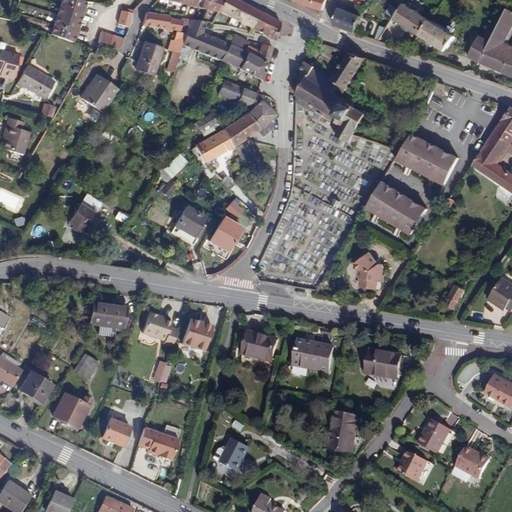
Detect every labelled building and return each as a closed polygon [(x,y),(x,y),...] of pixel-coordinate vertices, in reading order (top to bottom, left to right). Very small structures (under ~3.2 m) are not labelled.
[(87,1),(82,0),(62,0),(52,35),(74,43),(75,39),(80,24),(81,20),(86,5),(87,1)] [(219,12),(220,10),(225,0),(168,0),(207,9),(206,22),(208,22),(215,24),(219,12)] [(240,0),(225,0),(220,10),(276,40),(282,22),(240,0)] [(323,11),(326,0),(291,0),(292,0),(323,11)] [(418,34),(429,19),(404,2),(393,18),(418,34)] [(333,20),(335,25),(354,32),(360,16),(339,7),(335,15),(333,20)] [(489,41),(478,62),(511,76),(511,46),(505,43),(501,41),(511,21),(511,11),(506,8),(489,41)] [(120,24),(131,28),(134,13),(123,10),(120,24)] [(147,12),(144,24),(182,31),(184,19),(171,17),(171,15),(147,12)] [(181,54),(177,67),(189,63),(195,50),(200,52),(224,61),(231,44),(230,44),(209,34),(205,32),(208,22),(206,22),(192,19),(187,36),(184,45),(181,54)] [(454,35),(429,19),(418,34),(443,51),(454,35)] [(511,21),(501,41),(505,43),(511,28),(511,21)] [(99,42),(101,43),(119,50),(126,39),(102,31),(99,42)] [(177,43),(184,45),(187,36),(178,33),(174,42),(177,43)] [(248,44),(249,45),(250,43),(235,35),(230,44),(231,44),(244,50),(248,44)] [(478,62),(489,41),(479,35),(468,57),(478,62)] [(156,68),(163,48),(145,42),(139,62),(156,68)] [(0,43),(0,71),(0,72),(0,71),(0,77),(12,80),(17,57),(2,53),(4,45),(0,43)] [(174,52),(181,54),(184,45),(177,43),(174,52)] [(263,80),(269,64),(244,50),(231,44),(224,61),(263,80)] [(248,44),(244,50),(269,64),(274,49),(273,47),(262,44),(260,51),(249,45),(248,44)] [(177,67),(181,54),(174,52),(169,69),(176,71),(177,67)] [(299,71),(335,94),(341,85),(346,89),(365,59),(366,58),(348,52),(330,79),(312,70),(314,67),(305,61),(299,71)] [(154,75),(156,68),(139,62),(137,69),(154,75)] [(27,66),(18,83),(45,99),(55,82),(27,66)] [(367,113),(335,94),(299,71),(297,74),(305,80),(297,91),(295,94),(297,95),(306,100),(302,106),(314,113),(318,108),(334,117),(333,118),(335,119),(336,118),(340,120),(338,122),(342,125),(336,134),(349,142),(353,135),(367,113)] [(290,87),(297,91),(305,80),(297,74),(290,87)] [(122,90),(101,76),(85,98),(106,113),(122,90)] [(255,101),(257,95),(258,93),(225,80),(220,93),(252,106),(254,101),(255,101)] [(434,81),(429,90),(436,92),(440,83),(434,81)] [(258,93),(257,95),(255,101),(254,101),(252,106),(246,110),(247,113),(260,130),(257,132),(259,134),(263,138),(274,128),(268,122),(275,116),(275,115),(263,101),(266,98),(267,96),(266,96),(262,95),(259,94),(258,93)] [(56,107),(44,104),(41,113),(53,117),(56,107)] [(510,108),(495,131),(511,142),(511,106),(510,108)] [(196,122),(202,132),(212,126),(215,130),(220,127),(212,113),(205,117),(196,122)] [(260,130),(247,113),(224,129),(235,147),(257,132),(260,130)] [(325,135),(330,123),(322,119),(316,132),(325,135)] [(2,150),(21,155),(27,134),(20,131),(22,124),(7,120),(3,135),(6,136),(5,140),(2,150)] [(212,126),(202,132),(204,137),(215,130),(212,126)] [(235,147),(224,129),(196,146),(192,149),(194,154),(199,151),(207,163),(235,147)] [(511,143),(511,142),(495,131),(474,162),(472,165),(511,191),(511,172),(498,163),(508,149),(511,143)] [(407,176),(412,167),(429,177),(425,185),(429,188),(434,179),(442,184),(456,158),(409,133),(401,151),(396,159),(407,165),(403,173),(407,176)] [(241,156),(243,160),(252,154),(247,143),(236,149),(241,156)] [(179,155),(164,169),(176,180),(190,166),(187,164),(188,163),(181,156),(180,157),(179,155)] [(276,159),(267,160),(267,176),(277,176),(276,159)] [(227,176),(221,181),(229,190),(235,184),(227,176)] [(176,187),(169,182),(161,192),(168,198),(176,187)] [(411,234),(427,210),(382,182),(367,207),(376,212),(371,221),(375,223),(380,215),(398,226),(393,234),(397,237),(402,229),(411,234)] [(242,210),(231,201),(224,209),(235,218),(242,210)] [(77,228),(84,233),(96,214),(81,204),(69,222),(77,228)] [(176,225),(194,236),(204,218),(186,207),(176,225)] [(234,240),(241,227),(224,217),(216,230),(234,240)] [(377,279),(378,272),(382,273),(384,265),(382,263),(379,262),(378,263),(369,251),(354,261),(359,268),(358,273),(360,275),(359,282),(361,284),(376,287),(377,279)] [(489,299),(505,310),(507,308),(511,311),(511,282),(504,277),(489,299)] [(463,288),(456,283),(445,303),(453,308),(463,288)] [(107,329),(123,332),(127,305),(94,301),(90,323),(107,326),(107,329)] [(0,312),(0,332),(9,318),(0,312)] [(171,321),(148,313),(141,333),(170,343),(175,329),(169,327),(171,321)] [(204,350),(212,326),(191,319),(183,342),(204,350)] [(249,331),(244,353),(273,360),(278,339),(249,331)] [(329,370),(334,346),(300,340),(295,364),(329,370)] [(111,354),(117,356),(123,345),(117,342),(111,354)] [(402,355),(372,349),(368,372),(398,378),(402,355)] [(0,377),(13,385),(22,371),(16,367),(19,362),(6,354),(3,359),(0,357),(0,377)] [(85,356),(75,372),(87,381),(98,364),(85,356)] [(167,380),(168,378),(170,371),(164,369),(161,378),(167,380)] [(42,403),(53,386),(30,372),(19,389),(42,403)] [(511,406),(511,382),(495,373),(485,391),(498,398),(499,397),(505,401),(504,402),(511,406)] [(52,415),(79,428),(91,403),(93,399),(84,395),(82,400),(63,392),(52,415)] [(329,447),(352,452),(359,418),(336,414),(333,430),(329,429),(326,442),(330,442),(329,447)] [(131,427),(111,418),(102,438),(123,447),(131,427)] [(451,428),(435,419),(428,431),(426,430),(420,441),(438,451),(451,428)] [(148,428),(144,427),(138,445),(142,446),(148,428)] [(179,439),(148,428),(142,446),(149,448),(148,451),(172,460),(179,439)] [(223,461),(239,470),(252,446),(235,437),(230,447),(228,445),(221,449),(216,457),(223,461)] [(482,454),(481,456),(474,452),(475,450),(467,445),(456,464),(467,470),(480,478),(491,459),(482,454)] [(399,469),(417,479),(428,460),(408,448),(405,455),(406,456),(399,469)] [(0,478),(5,473),(3,472),(10,464),(0,455),(0,478)] [(455,467),(452,472),(463,478),(467,470),(456,464),(455,467)] [(0,502),(15,511),(20,511),(30,497),(7,482),(0,492),(0,502)] [(46,511),(68,511),(74,500),(54,491),(45,511),(46,511)] [(285,511),(286,511),(270,503),(272,499),(263,494),(254,511),(285,511)] [(130,511),(132,507),(105,496),(97,511),(130,511)]
